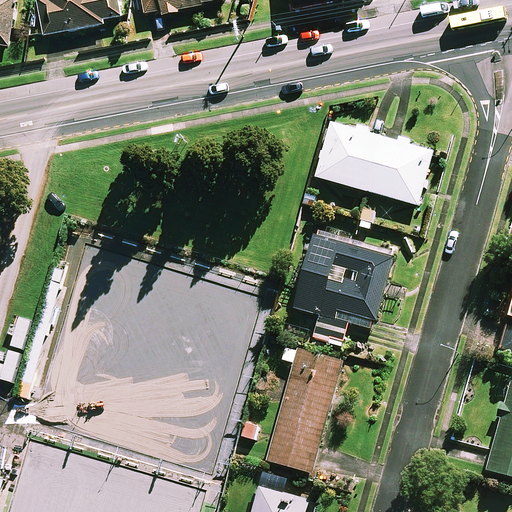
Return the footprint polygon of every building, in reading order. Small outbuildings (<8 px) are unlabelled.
[(19,0),(0,0),(0,47),(12,49),(19,0)] [(119,0),(47,0),(48,4),(42,5),(48,38),(124,24),(119,0)] [(146,0),(151,19),(233,0),(146,0)] [(359,127),(358,132),(333,125),(318,179),(421,208),(437,154),(411,146),(413,142),(401,139),(399,143),(370,135),(372,130),(359,127)] [(118,234),(102,229),(96,245),(112,250),(118,234)] [(397,259),(317,237),(297,310),(321,317),(337,321),(340,313),(375,322),(379,324),(397,259)] [(165,249),(151,244),(145,259),(160,265),(165,249)] [(215,263),(199,258),(194,274),(210,279),(215,263)] [(68,272),(57,269),(22,398),(33,402),(68,272)] [(263,278),(248,273),(242,290),(257,295),(263,278)] [(340,313),(337,321),(351,325),(373,331),(375,322),(340,313)] [(337,321),(321,317),(316,335),(346,343),(351,325),(337,321)] [(511,321),(503,353),(511,355),(511,321)] [(347,364),(301,351),(269,463),(315,476),(347,364)] [(511,390),(490,473),(511,478),(511,390)] [(35,424),(30,440),(206,490),(210,475),(35,424)] [(21,457),(8,453),(2,471),(15,476),(21,457)] [(266,475),(262,488),(287,495),(291,482),(266,475)] [(287,495),(262,488),(255,511),(311,511),(314,503),(287,495)]
